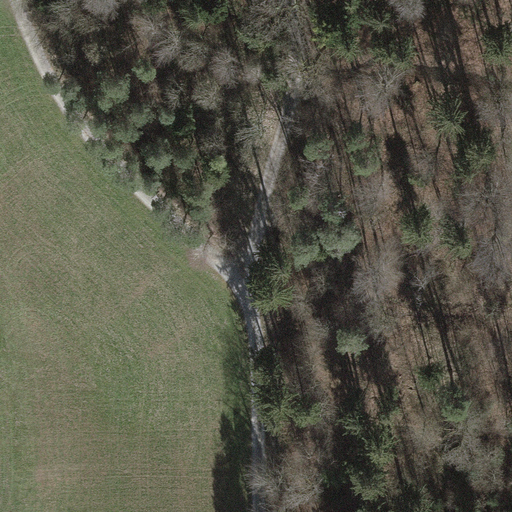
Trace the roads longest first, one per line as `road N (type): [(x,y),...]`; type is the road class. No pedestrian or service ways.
road 1 (track): [(259,511),(260,381),(246,282),(295,29),(284,0)]
road 2 (track): [(246,282),(151,196),(54,88),(15,0)]
